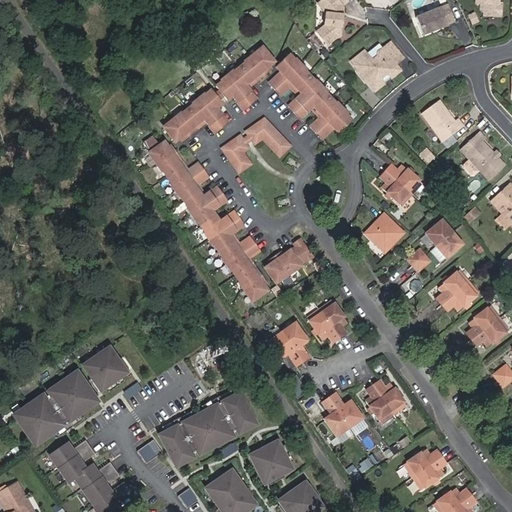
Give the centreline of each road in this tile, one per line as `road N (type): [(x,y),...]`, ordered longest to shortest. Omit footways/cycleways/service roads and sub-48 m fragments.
road 1 (residential): [(321,161),(267,106),(212,147),(271,234),(310,223)]
road 2 (residential): [(511,506),(448,428),(394,340)]
road 3 (residential): [(181,511),(116,431),(188,379)]
road 4 (residential): [(394,340),(357,290),(340,231)]
